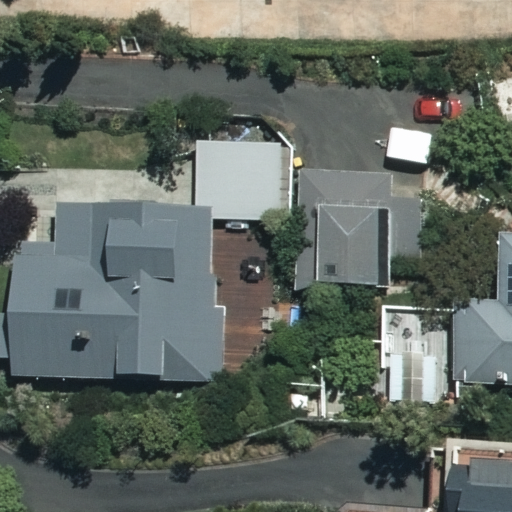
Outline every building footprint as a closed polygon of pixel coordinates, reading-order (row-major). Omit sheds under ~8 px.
[(215,148),(214,227),(283,229),(285,149),(215,148)] [(401,207),(301,210),(301,230),(284,231),(286,296),(403,293),(401,207)] [(209,306),(211,213),(61,210),(60,254),(18,253),(15,381),(225,386),(227,306),(209,306)] [(511,244),(500,245),(502,307),(454,308),(457,398),(511,396),(511,244)] [(377,309),(379,374),(389,374),(390,406),(446,405),(444,328),(424,329),(424,308),(377,309)] [(511,511),(511,468),(444,469),(444,511),(511,511)]
